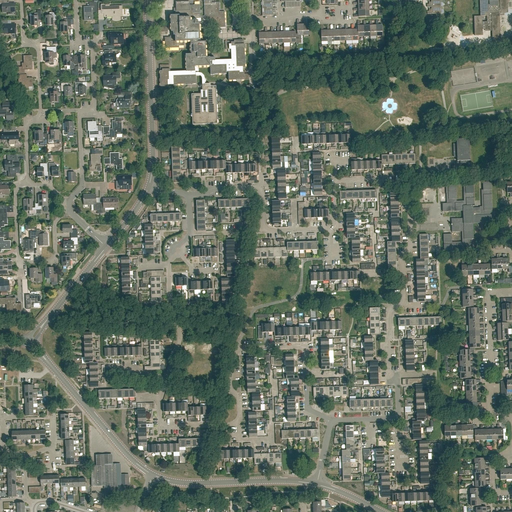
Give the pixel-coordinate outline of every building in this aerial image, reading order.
[(170,69),(170,65),(163,65),(160,65),(160,71),(160,87),(169,86),(169,85),(173,84),(173,85),(196,84),(196,75),(198,75),(200,76),(201,77),(202,79),(202,84),(200,84),(200,85),(200,86),(200,87),(202,87),(202,90),(201,90),(201,94),(191,94),(193,125),(217,124),(216,92),(216,89),(215,89),(215,86),(210,86),(210,84),(205,84),(205,82),(205,78),(204,76),(201,73),(198,73),(198,67),(210,66),(210,74),(226,74),(226,72),(227,72),(228,72),(228,78),(228,81),(245,80),(244,80),(249,80),(249,74),(244,74),(244,72),(243,72),(243,68),(245,68),(244,44),(243,40),(234,40),(234,42),(231,42),(231,41),(225,41),(225,44),(225,49),(231,49),(232,60),(220,61),(219,59),(220,59),(219,53),(211,54),(211,56),(206,56),(206,42),(199,43),(198,41),(200,40),(200,24),(201,24),(201,28),(209,28),(209,25),(216,24),(217,26),(216,26),(216,28),(225,27),(225,11),(220,11),(220,2),(212,2),(212,0),(204,0),(204,16),(200,16),(200,5),(194,5),(194,7),(192,7),(190,7),(190,1),(176,2),(176,8),(173,8),(174,16),(171,16),(171,32),(175,32),(175,36),(170,36),(170,37),(165,37),(165,42),(165,41),(166,48),(179,48),(179,46),(184,46),(184,42),(191,42),(191,43),(191,45),(190,45),(191,53),(192,53),(192,54),(186,55),(186,72),(172,72),(168,72),(168,71),(170,71),(170,69)] [(479,0),(480,16),(474,16),(475,36),(483,35),(483,30),(492,29),(492,41),(500,41),(500,32),(500,18),(499,16),(504,16),(504,10),(508,10),(507,0),(479,0)] [(15,12),(15,3),(2,4),(3,12),(8,12),(8,15),(14,14),(14,12),(15,12)] [(84,21),(93,20),(93,12),(97,12),(97,3),(91,3),(91,7),(84,7),(84,21)] [(109,6),(109,4),(101,4),(101,7),(101,10),(98,11),(98,20),(104,20),(104,17),(107,17),(112,17),(112,21),(114,21),(115,22),(117,22),(118,21),(120,21),(121,20),(121,17),(123,17),(122,6),(109,6)] [(31,26),(38,26),(38,19),(41,19),(41,11),(37,11),(37,14),(35,14),(35,17),(31,17),(31,26)] [(46,26),(53,26),(53,20),(56,20),(56,13),(50,13),(50,16),(46,17),(46,26)] [(16,24),(7,25),(7,21),(0,20),(0,25),(0,34),(16,33),(16,24)] [(61,32),(68,32),(67,25),(71,25),(71,20),(64,20),(65,23),(61,23),(61,32)] [(117,34),(117,33),(108,33),(108,37),(111,36),(111,44),(123,43),(123,34),(117,34)] [(46,63),(53,63),(53,58),(54,58),(54,55),(57,54),(56,47),(50,48),(50,53),(46,53),(46,63)] [(113,54),(113,51),(104,51),(105,51),(105,57),(102,57),(103,66),(109,66),(109,62),(111,61),(111,63),(116,63),(116,54),(113,54)] [(25,70),(33,70),(32,55),(24,56),(24,63),(22,63),(22,67),(16,67),(16,74),(25,73),(25,70)] [(71,63),(70,56),(64,57),(64,66),(71,66),(71,69),(74,69),(74,63),(71,63)] [(86,68),(85,56),(81,56),(81,57),(78,57),(78,56),(75,56),(75,65),(75,72),(78,72),(78,70),(82,70),(82,68),(86,68)] [(114,90),(114,89),(113,89),(113,86),(116,85),(116,79),(120,79),(119,72),(113,73),(113,76),(103,77),(104,87),(103,87),(114,90)] [(27,78),(27,74),(18,75),(19,82),(22,82),(22,87),(25,87),(25,90),(33,89),(33,78),(27,78)] [(69,87),(68,83),(61,84),(61,90),(65,90),(65,96),(72,96),(72,87),(69,87)] [(82,87),(81,83),(75,83),(76,93),(80,93),(80,96),(87,96),(86,87),(82,87)] [(51,102),(58,102),(58,94),(61,94),(60,86),(54,86),(54,92),(51,92),(51,102)] [(132,97),(132,92),(124,92),(119,92),(114,93),(114,96),(119,96),(123,96),(123,97),(119,98),(119,99),(117,99),(116,100),(116,102),(115,103),(116,107),(117,108),(130,107),(130,98),(132,97)] [(10,112),(9,102),(3,102),(3,109),(0,109),(0,117),(6,117),(6,120),(13,120),(13,112),(10,112)] [(109,127),(103,127),(103,136),(105,136),(105,138),(110,138),(110,139),(111,140),(112,141),(114,141),(115,140),(116,139),(116,138),(117,138),(117,135),(122,134),(121,121),(124,121),(124,118),(115,118),(115,121),(112,121),(112,129),(109,130),(109,127)] [(96,129),(96,122),(88,122),(88,130),(89,130),(89,138),(97,138),(97,141),(101,141),(100,132),(97,132),(97,129),(96,129)] [(73,127),(73,123),(66,123),(66,131),(63,131),(63,136),(67,136),(67,137),(74,136),(73,129),(74,129),(74,127),(73,127)] [(19,132),(9,132),(9,127),(0,127),(0,129),(4,129),(4,132),(1,132),(1,140),(9,140),(9,145),(14,145),(14,140),(19,140),(19,132)] [(47,139),(43,139),(43,131),(42,131),(42,130),(38,130),(38,132),(35,132),(36,142),(40,142),(40,146),(47,146),(47,139)] [(48,144),(54,144),(54,140),(59,140),(59,131),(51,131),(51,137),(48,137),(48,144)] [(469,171),(469,169),(472,169),(472,162),(470,162),(470,153),(470,139),(457,140),(456,140),(456,144),(453,144),(453,157),(457,157),(457,162),(456,162),(457,169),(456,169),(456,173),(460,173),(460,172),(469,171)] [(91,149),(92,149),(95,149),(96,155),(92,155),(91,155),(91,165),(89,166),(90,171),(97,171),(97,169),(101,169),(100,156),(103,155),(103,148),(100,149),(91,149)] [(119,159),(119,153),(110,153),(110,158),(104,158),(104,165),(110,164),(110,165),(116,165),(117,170),(122,169),(122,159),(119,159)] [(13,164),(13,161),(16,161),(15,155),(7,156),(7,161),(5,161),(5,171),(8,171),(8,177),(16,177),(16,173),(20,173),(20,164),(13,164)] [(37,178),(44,177),(44,173),(47,173),(47,164),(41,164),(41,168),(37,168),(37,178)] [(55,164),(52,164),(49,164),(49,173),(52,173),(52,177),(59,177),(59,176),(61,176),(60,172),(59,172),(59,168),(55,168),(55,164)] [(71,173),(71,170),(64,170),(65,177),(69,177),(69,183),(75,182),(75,173),(71,173)] [(116,190),(121,190),(123,190),(123,185),(131,185),(131,176),(119,177),(119,183),(116,183),(116,190)] [(1,186),(0,183),(0,182),(0,194),(9,194),(8,186),(1,186)] [(443,212),(463,211),(463,218),(473,218),(473,224),(493,223),(492,219),(491,182),(483,183),(483,190),(481,190),(482,208),(473,208),(473,206),(474,206),(474,186),(465,186),(466,194),(463,194),(464,201),(457,201),(456,183),(448,184),(446,184),(446,194),(446,193),(447,204),(442,204),(443,212)] [(35,208),(35,210),(42,210),(42,207),(47,206),(47,195),(38,195),(39,204),(35,204),(35,208)] [(97,211),(97,214),(100,213),(100,211),(100,203),(96,203),(96,195),(84,196),(84,205),(93,205),(93,211),(97,211)] [(35,210),(35,208),(32,208),(32,199),(23,200),(24,211),(29,211),(29,214),(36,214),(35,210)] [(100,211),(100,213),(105,213),(105,208),(118,208),(118,199),(103,199),(104,203),(100,203),(100,211)] [(474,239),(473,224),(473,218),(463,218),(456,219),(456,221),(451,221),(452,224),(451,224),(451,225),(452,225),(452,226),(452,232),(462,232),(462,242),(452,243),(452,234),(443,235),(444,253),(473,252),(472,239),(474,239)] [(71,233),(71,237),(71,238),(77,238),(77,230),(72,230),(72,226),(63,226),(63,233),(71,233)] [(42,231),(36,232),(36,233),(36,238),(39,238),(39,246),(48,246),(47,234),(42,235),(42,231)] [(11,241),(3,241),(3,232),(0,232),(0,252),(2,253),(2,250),(11,250),(11,241)] [(36,243),(36,238),(36,233),(30,233),(30,240),(24,240),(25,252),(34,251),(33,243),(36,243)] [(77,238),(71,238),(71,242),(64,243),(64,250),(74,249),(74,245),(78,245),(77,238)] [(63,266),(71,266),(70,259),(76,259),(75,253),(69,254),(69,257),(62,257),(63,266)] [(0,274),(8,274),(7,270),(12,270),(11,262),(3,262),(3,259),(0,259),(0,274)] [(53,275),(53,268),(46,269),(46,279),(51,279),(51,283),(57,282),(57,275),(53,275)] [(37,276),(37,269),(30,269),(30,279),(36,279),(36,282),(42,282),(42,274),(39,275),(39,276),(37,276)] [(4,280),(0,279),(0,290),(1,291),(1,295),(7,295),(7,291),(9,290),(9,286),(4,286),(4,280)] [(31,296),(31,295),(26,295),(26,310),(30,309),(30,308),(34,308),(33,304),(38,304),(40,304),(41,303),(40,296),(31,296)] [(16,304),(16,298),(0,298),(0,304),(6,304),(7,313),(5,313),(6,317),(18,316),(18,312),(22,312),(21,303),(16,304)] [(263,336),(262,333),(268,332),(268,324),(262,324),(262,326),(258,327),(258,336),(263,336)] [(160,359),(150,359),(151,366),(145,366),(145,371),(160,370),(160,359)] [(147,450),(147,440),(139,440),(139,447),(143,446),(143,450),(147,450)] [(8,469),(8,473),(16,473),(16,466),(13,466),(7,467),(7,466),(7,462),(3,461),(3,467),(3,469),(8,469)] [(117,469),(117,464),(105,464),(105,466),(91,466),(92,487),(105,486),(105,493),(130,493),(129,478),(125,478),(125,475),(121,475),(121,469),(117,469)]
